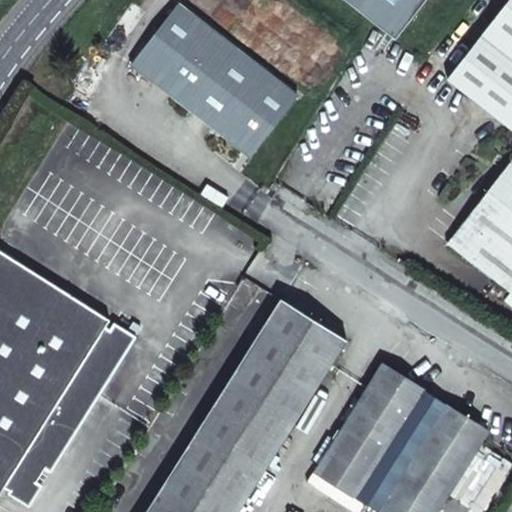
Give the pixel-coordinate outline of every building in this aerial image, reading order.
[(344,0),(395,40),(425,0),(344,0)] [(511,129),(511,157),(448,242),(511,291),(504,299),(511,305),(511,0),(506,0),(445,79),(506,125),(511,129)] [(131,65),(242,150),(246,145),(254,151),(297,96),(178,4),(131,65)] [(242,150),(250,156),(254,151),(246,145),(242,150)] [(0,251),(0,496),(3,491),(30,508),(137,338),(0,251)] [(281,301),(148,511),(238,511),(254,488),(345,341),(281,301)] [(381,365),(315,471),(357,498),(379,511),(435,511),(487,431),(444,404),(424,391),(381,365)]
